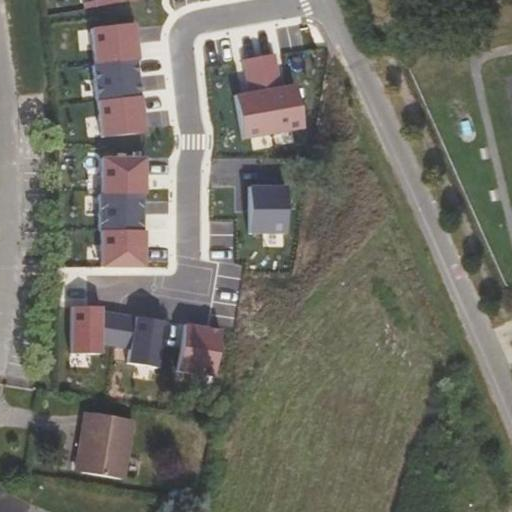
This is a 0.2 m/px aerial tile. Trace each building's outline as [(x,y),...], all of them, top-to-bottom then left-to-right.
[(236,94),(244,139),(304,127),(297,83),(283,86),(276,52),(244,58),(249,90),(236,94)] [(146,157),(101,156),(102,267),(148,268),(146,157)] [(103,309),(71,308),(72,353),(103,356),(102,342),(129,348),(129,364),(158,368),(166,320),(103,309)] [(223,331),(185,323),(178,371),(215,378),(223,331)] [(123,481),(132,421),(85,414),(76,473),(123,481)]
